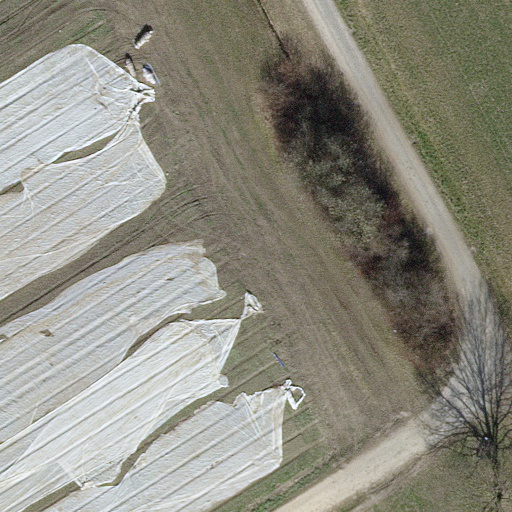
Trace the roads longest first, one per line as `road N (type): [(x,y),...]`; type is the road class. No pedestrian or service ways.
road 1 (track): [(479,336),(461,263),(319,0)]
road 2 (track): [(291,511),(444,416),(479,336)]
